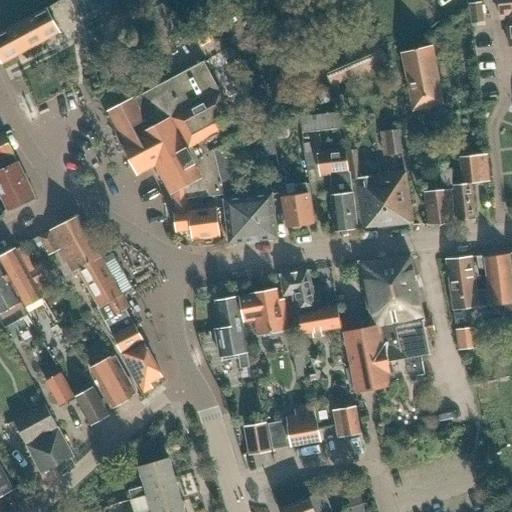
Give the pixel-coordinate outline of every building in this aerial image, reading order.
[(70,0),(84,25),(119,6),(115,0),(70,0)] [(169,0),(149,10),(163,39),(183,29),(169,0)] [(507,20),(510,47),(511,46),(511,0),(499,0),(502,21),(507,20)] [(482,3),(470,4),(473,24),(485,22),(482,3)] [(46,8),(0,32),(0,58),(2,63),(59,33),(46,8)] [(214,29),(159,59),(170,80),(205,61),(223,52),(229,62),(264,43),(247,12),(225,23),(219,27),(214,29)] [(134,23),(127,27),(136,45),(143,41),(134,23)] [(347,55),(323,65),(332,87),(356,76),(358,80),(367,76),(365,72),(389,62),(380,41),(356,51),(354,47),(345,50),(347,55)] [(431,47),(402,53),(413,111),(442,105),(431,47)] [(214,149),(237,137),(240,135),(233,123),(259,111),(245,84),(233,90),(232,86),(221,92),(205,61),(170,80),(133,100),(132,99),(108,112),(125,143),(121,145),(130,161),(137,175),(155,166),(171,195),(175,232),(191,230),(192,240),(220,237),(216,208),(203,209),(201,197),(223,195),(221,186),(214,149)] [(383,75),(374,79),(377,87),(387,83),(383,75)] [(329,88),(316,94),(321,105),(334,99),(329,88)] [(340,113),(301,117),(302,133),(342,129),(340,113)] [(385,132),(388,156),(404,154),(400,129),(385,132)] [(274,135),(273,130),(253,133),(257,153),(264,151),(268,179),(281,177),(274,135)] [(4,134),(0,136),(0,192),(9,210),(34,198),(4,134)] [(223,186),(239,182),(248,180),(237,137),(214,149),(221,186),(223,186)] [(405,173),(361,179),(357,150),(348,151),(352,180),(357,179),(364,228),(378,226),(379,228),(413,224),(405,173)] [(331,196),(352,193),(350,174),(349,174),(346,151),(317,154),(320,176),(330,175),(331,181),(329,181),(331,196)] [(453,185),(457,222),(475,220),(471,184),(491,182),(488,154),(460,157),(462,184),(453,185)] [(429,225),(457,222),(452,169),(441,169),(443,191),(425,193),(429,225)] [(259,240),(278,238),(272,194),(241,198),(239,182),(223,186),(224,199),(229,244),(248,242),(248,243),(259,241),(259,240)] [(296,184),(282,186),(289,227),(292,227),(294,229),(301,228),(303,226),(312,224),(306,184),(296,185),(296,184)] [(357,229),(352,193),(331,196),(335,231),(357,229)] [(73,271),(79,268),(102,255),(91,236),(92,236),(79,214),(39,236),(50,254),(60,248),(73,271)] [(15,248),(0,256),(0,258),(28,309),(44,300),(15,248)] [(511,317),(511,275),(509,254),(485,257),(490,294),(491,305),(492,306),(505,305),(507,318),(511,317)] [(102,255),(79,268),(101,307),(99,308),(114,336),(136,325),(127,308),(129,306),(123,295),(124,294),(102,255)] [(344,331),(357,392),(394,385),(389,363),(425,356),(429,355),(425,332),(428,331),(426,320),(424,321),(412,255),(360,264),(371,326),(344,331)] [(471,256),(447,259),(455,321),(456,324),(472,322),(470,308),(489,306),(487,289),(475,291),(471,257),(471,256)] [(0,315),(5,325),(19,318),(29,312),(0,259),(0,315)] [(41,266),(31,272),(38,284),(48,278),(41,266)] [(310,271),(282,276),(285,295),(294,294),(302,335),(314,333),(314,337),(322,335),(321,331),(341,328),(337,307),(317,310),(310,271)] [(251,295),(239,297),(244,322),(256,320),(259,336),(289,330),(284,300),(279,301),(277,290),(251,294),(251,295)] [(250,367),(238,305),(237,297),(216,301),(221,329),(217,330),(217,329),(216,329),(222,362),(223,362),(223,360),(238,357),(240,369),(250,367)] [(136,325),(114,336),(143,393),(153,388),(150,383),(163,377),(136,324),(136,325)] [(133,398),(110,357),(91,368),(114,408),(133,398)] [(60,374),(47,382),(61,406),(75,398),(60,374)] [(76,398),(92,425),(109,416),(93,388),(76,398)] [(45,404),(14,421),(42,473),(73,457),(45,404)] [(339,439),(362,435),(357,409),(334,413),(339,439)] [(321,442),(317,420),(288,425),(292,447),(321,442)] [(250,454),(270,450),(265,425),(246,428),(250,454)] [(146,491),(177,482),(170,458),(139,467),(144,486),(128,491),(131,500),(147,495),(146,491)] [(0,466),(0,498),(13,491),(0,466)] [(162,511),(184,506),(177,482),(146,491),(147,495),(131,500),(130,500),(133,511),(162,511)] [(280,509),(279,509),(280,511),(332,511),(324,491),(309,497),(280,509)] [(352,507),(363,504),(361,495),(349,499),(352,507)]
